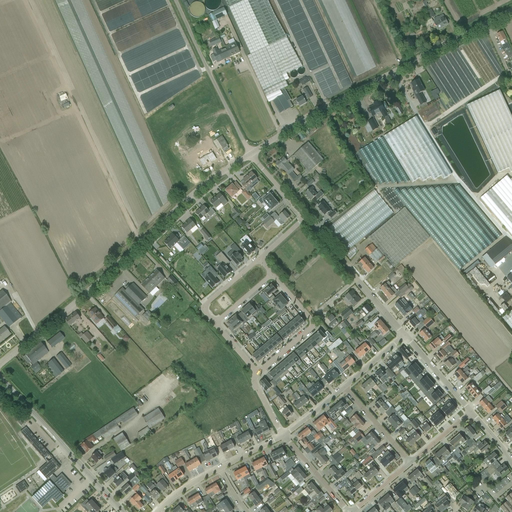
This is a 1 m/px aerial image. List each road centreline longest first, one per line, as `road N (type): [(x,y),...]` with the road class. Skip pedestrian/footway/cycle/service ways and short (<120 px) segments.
road 1 (unclassified): [(0,364),(249,154)]
road 2 (unclassified): [(249,154),(511,9)]
road 3 (unknown): [(391,72),(453,174),(511,243)]
road 4 (tertiary): [(124,511),(0,378)]
road 5 (unclassified): [(249,154),(175,0)]
road 6 (residential): [(404,336),(304,220)]
road 7 (residential): [(271,274),(312,322),(257,373)]
